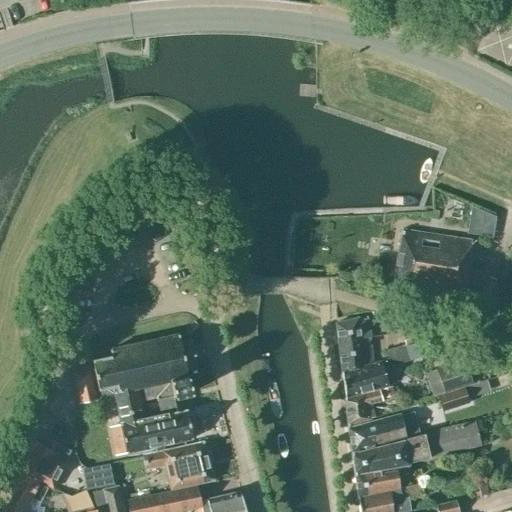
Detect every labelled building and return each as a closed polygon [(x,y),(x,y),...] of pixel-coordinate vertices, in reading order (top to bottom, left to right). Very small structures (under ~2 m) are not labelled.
[(471,240),(401,230),(392,286),(462,297),(469,256),(471,240)] [(500,282),(483,276),(473,303),(491,309),(500,282)] [(338,344),(369,339),(369,337),(367,319),(358,321),(357,318),(335,323),(338,344)] [(402,335),(405,344),(418,341),(416,331),(402,335)] [(91,359),(93,367),(98,388),(110,385),(113,398),(115,406),(116,405),(116,407),(141,401),(144,418),(182,410),(179,395),(191,392),(186,373),(186,370),(196,368),(190,338),(179,341),(178,334),(109,349),(110,355),(91,359)] [(372,363),(369,339),(338,344),(341,372),(372,363)] [(383,369),(410,360),(405,344),(385,350),(387,358),(372,363),(341,372),(344,397),(388,385),(383,369)] [(470,382),(463,359),(423,372),(431,395),(470,382)] [(98,388),(93,367),(89,368),(89,367),(72,371),(79,402),(100,397),(101,401),(113,398),(110,385),(98,388)] [(463,388),(437,396),(442,411),(467,403),(463,388)] [(382,400),(378,389),(344,398),(347,425),(370,419),(370,418),(374,417),(370,403),(382,400)] [(141,401),(116,407),(126,453),(192,438),(186,409),(182,410),(144,418),(141,401)] [(399,414),(387,417),(347,427),(351,452),(401,440),(404,438),(416,435),(411,414),(399,416),(399,414)] [(428,457),(428,458),(479,445),(473,422),(416,435),(404,438),(401,440),(401,441),(351,453),(354,473),(407,464),(407,462),(428,457)] [(38,484),(39,482),(51,488),(66,461),(54,454),(55,452),(53,452),(58,443),(48,438),(43,446),(34,441),(17,473),(38,484)] [(202,442),(141,455),(144,469),(160,466),(159,464),(164,463),(170,489),(211,480),(202,442)] [(112,484),(107,461),(86,466),(91,488),(112,484)] [(396,474),(409,472),(407,464),(354,473),(357,497),(399,488),(396,474)] [(46,488),(38,484),(17,473),(1,503),(0,511),(24,511),(24,509),(31,497),(38,502),(46,488)] [(484,480),(469,483),(472,497),(487,494),(484,480)] [(245,511),(239,491),(207,498),(205,491),(198,493),(196,484),(126,500),(128,511),(175,511),(201,507),(201,511),(245,511)] [(397,511),(408,510),(406,498),(423,495),(420,484),(357,497),(359,511),(397,511)] [(123,511),(117,486),(103,490),(107,511),(123,511)] [(61,492),(68,511),(92,507),(83,489),(69,495),(61,492)] [(458,511),(455,501),(435,505),(436,511),(458,511)]
